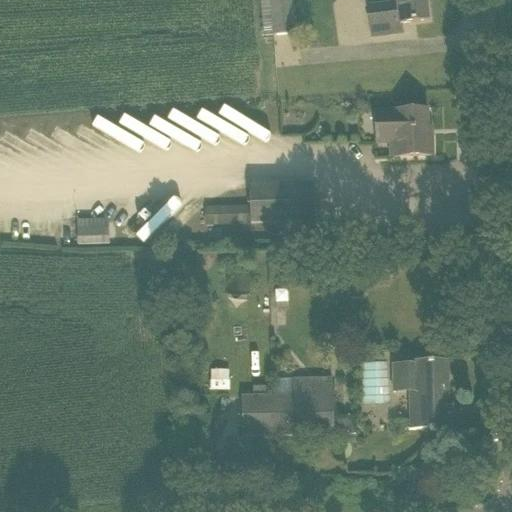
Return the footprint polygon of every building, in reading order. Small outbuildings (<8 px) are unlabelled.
[(291,0),(260,0),(264,36),(295,33),(291,0)] [(368,7),(372,39),(404,34),(403,24),(429,21),(426,0),(398,0),(399,2),(368,7)] [(429,129),(428,111),(383,112),(383,130),(389,136),(397,136),(397,157),(433,156),(433,129),(429,129)] [(307,222),(307,182),(242,184),(242,204),(212,204),(212,224),(307,222)] [(110,245),(110,229),(79,230),(79,246),(110,245)] [(349,299),(364,299),(364,281),(349,281),(349,299)] [(412,394),(413,429),(405,429),(405,431),(431,430),(431,434),(446,434),(446,440),(447,440),(447,414),(450,414),(449,361),(410,362),(410,364),(392,365),(393,395),(412,394)] [(244,397),(245,438),(334,436),(334,395),(333,395),(333,379),(293,380),(293,396),(244,397)]
